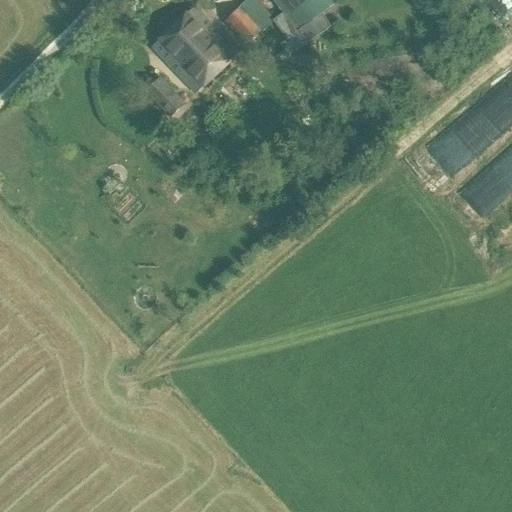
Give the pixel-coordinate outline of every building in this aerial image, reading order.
[(251,0),(226,23),(248,47),(275,22),(254,0),(251,0)] [(271,0),(297,33),(333,6),(328,0),(271,0)] [(152,48),(196,95),(239,55),(195,8),(152,48)] [(146,92),(170,119),(185,105),(161,79),(146,92)] [(455,202),(466,192),(455,180),(444,190),(455,202)]
